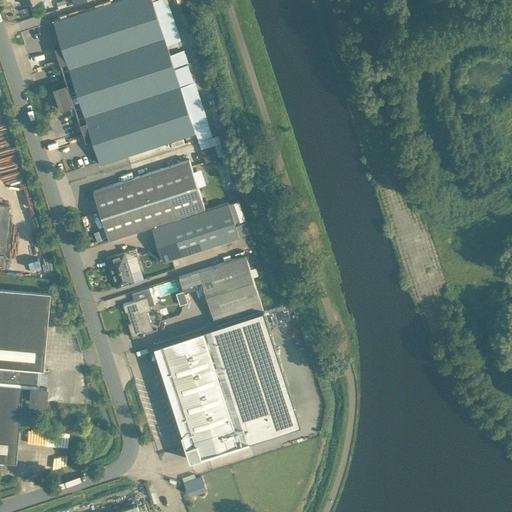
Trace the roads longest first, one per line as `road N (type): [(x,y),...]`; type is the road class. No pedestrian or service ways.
road 1 (unclassified): [(0,55),(122,429),(120,456),(105,480),(10,511)]
road 2 (unclassified): [(230,0),(352,390),(322,511)]
road 3 (track): [(330,0),(382,158)]
